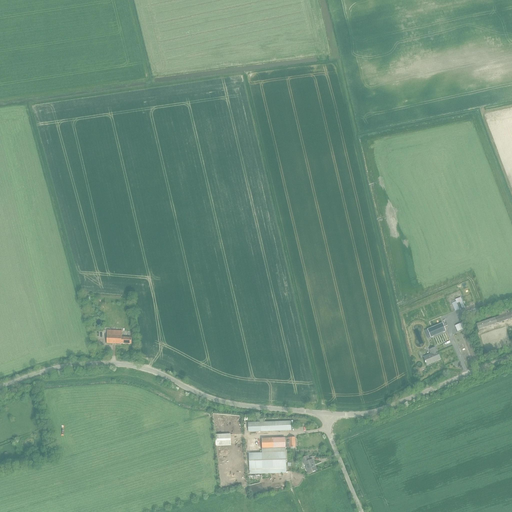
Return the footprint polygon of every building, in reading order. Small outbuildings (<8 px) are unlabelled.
[(498,311),(500,315),(476,323),(478,329),(511,317),(511,311),(510,312),(508,307),(498,311)] [(442,323),(427,329),(431,337),(445,331),(442,323)] [(132,345),(132,339),(122,338),(122,331),(108,330),(107,344),(122,345),(122,344),(132,345)] [(427,365),(440,359),(437,351),(436,351),(435,347),(429,349),(431,354),(423,357),(425,361),(425,362),(425,363),(426,363),(427,365)] [(248,432),(261,431),(291,430),(290,421),(248,422),(248,432)] [(249,453),(249,466),(249,474),(286,473),(285,447),(295,447),(295,437),(262,438),(262,452),(249,453)] [(309,473),(316,470),(313,464),(314,464),(312,459),(309,460),(308,457),(302,460),(303,463),(304,462),(309,473)]
